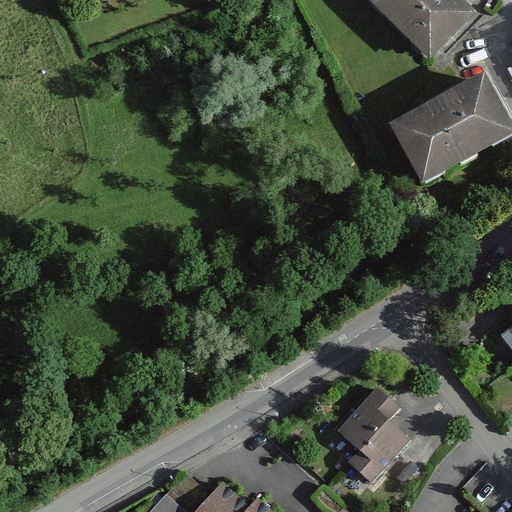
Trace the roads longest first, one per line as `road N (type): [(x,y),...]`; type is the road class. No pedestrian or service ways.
road 1 (residential): [(63,511),(395,312)]
road 2 (residential): [(395,312),(511,460)]
road 3 (residential): [(395,312),(511,237)]
